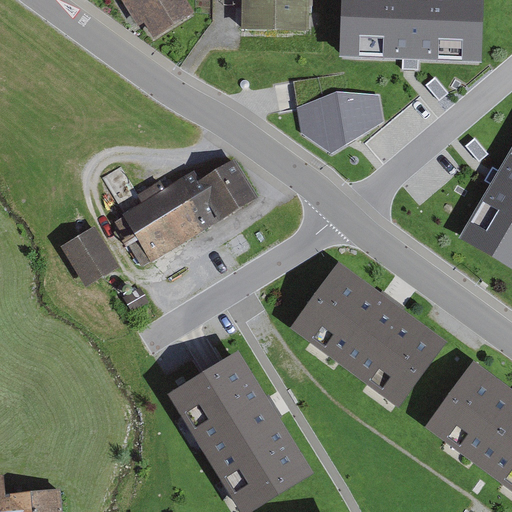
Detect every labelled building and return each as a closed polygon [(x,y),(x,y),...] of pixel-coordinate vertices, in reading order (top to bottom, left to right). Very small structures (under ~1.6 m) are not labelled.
[(182,0),(128,0),(120,5),(138,33),(144,29),(154,45),(195,19),(182,0)] [(242,0),(242,39),(309,40),(309,0),(242,0)] [(481,0),(344,0),(342,60),(410,63),(479,65),(481,0)] [(296,95),(302,134),(333,155),(351,143),(385,121),(380,96),(347,94),(344,74),(293,81),(296,95)] [(511,124),(453,226),(511,260),(511,124)] [(124,214),(115,219),(142,265),(260,194),(235,153),(199,174),(195,168),(165,185),(161,179),(137,193),(141,199),(122,211),(124,214)] [(95,222),(61,242),(86,284),(103,274),(120,264),(95,222)] [(339,256),(288,322),(398,405),(448,339),(339,256)] [(132,311),(149,301),(140,286),(123,296),(132,311)] [(206,360),(167,383),(244,511),(245,511),(315,471),(276,407),(237,342),(206,360)] [(511,388),(472,360),(426,425),(511,486),(511,388)] [(0,511),(63,511),(61,484),(5,490),(4,473),(0,473),(0,511)]
